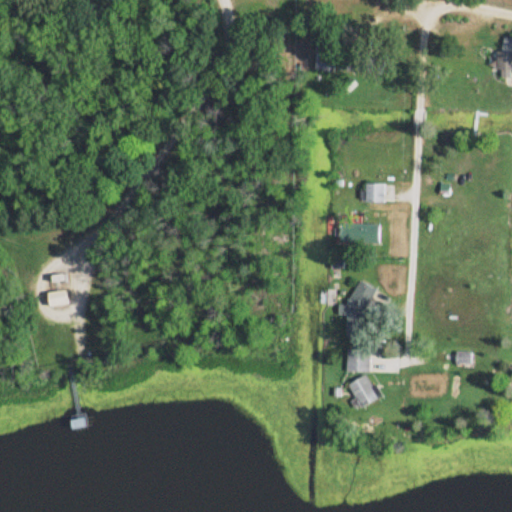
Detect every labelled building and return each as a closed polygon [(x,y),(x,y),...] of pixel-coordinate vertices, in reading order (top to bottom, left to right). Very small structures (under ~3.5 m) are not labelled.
[(501,71),(511,71),(511,51),(501,51),(501,71)] [(388,59),(363,56),(362,71),(386,74),(388,59)] [(370,202),(389,202),(389,184),(370,184),(370,202)] [(384,244),(384,225),(340,225),(340,244),(384,244)] [(372,285),(358,284),(357,305),(343,305),(343,314),(351,315),(350,338),(370,338),(372,285)] [(55,294),(58,307),(73,304),(71,291),(55,294)] [(375,350),(352,350),(352,373),(375,373),(375,350)] [(477,353),(458,353),(458,369),(477,369),(477,353)] [(351,384),(361,411),(385,401),(375,375),(351,384)]
